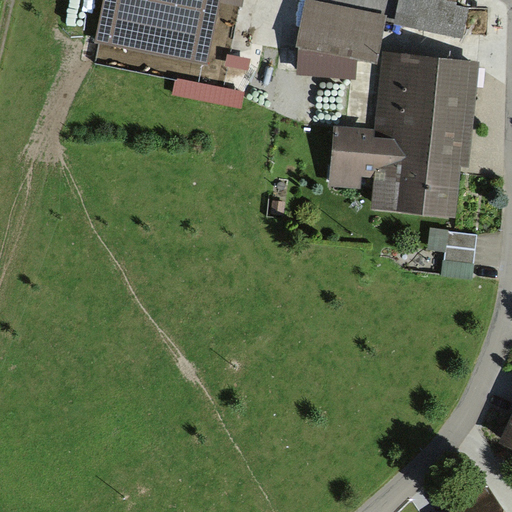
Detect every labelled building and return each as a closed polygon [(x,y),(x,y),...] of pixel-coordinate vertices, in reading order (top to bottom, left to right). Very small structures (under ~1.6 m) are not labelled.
[(220,0),(104,0),(95,43),(208,64),(220,0)] [(396,23),(462,37),(468,7),(455,4),(455,0),(304,0),(295,47),(300,48),(358,60),(377,63),(386,18),(396,20),(396,23)] [(358,60),(300,48),(298,74),(355,79),(358,60)] [(479,61),(383,51),(375,129),(337,125),(331,185),(374,189),(372,214),(456,219),(460,169),(469,169),(479,61)] [(250,59),(229,55),(227,66),(248,70),(250,59)] [(243,92),(176,79),(173,95),(240,108),(243,92)] [(472,276),(477,234),(432,229),(430,250),(445,251),(443,273),(472,276)] [(511,417),(500,445),(511,449),(511,417)] [(503,511),(486,488),(451,511),(503,511)]
